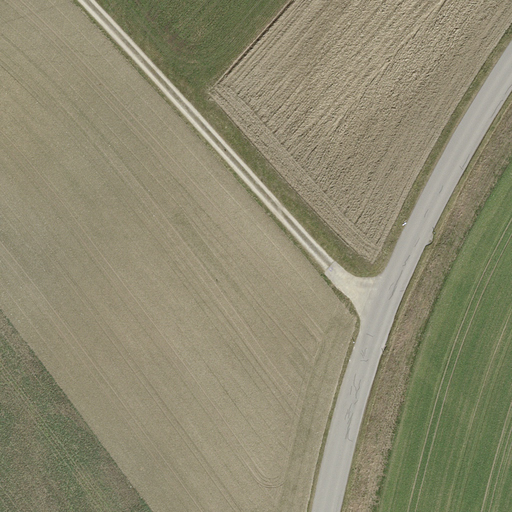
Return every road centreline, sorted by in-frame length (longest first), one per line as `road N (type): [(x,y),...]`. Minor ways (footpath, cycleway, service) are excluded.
road 1 (tertiary): [(326,511),(380,313),(450,171),(511,76)]
road 2 (track): [(81,0),(329,272),(380,313)]
